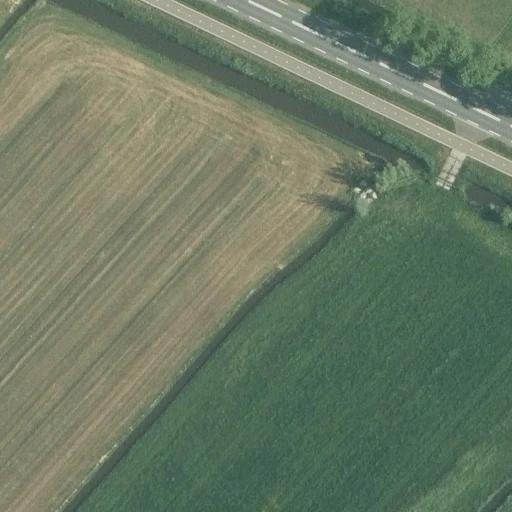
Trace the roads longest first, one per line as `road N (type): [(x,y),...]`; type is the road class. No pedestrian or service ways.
road 1 (primary): [(511,128),(241,0)]
road 2 (track): [(374,201),(399,214),(431,205),(511,77)]
